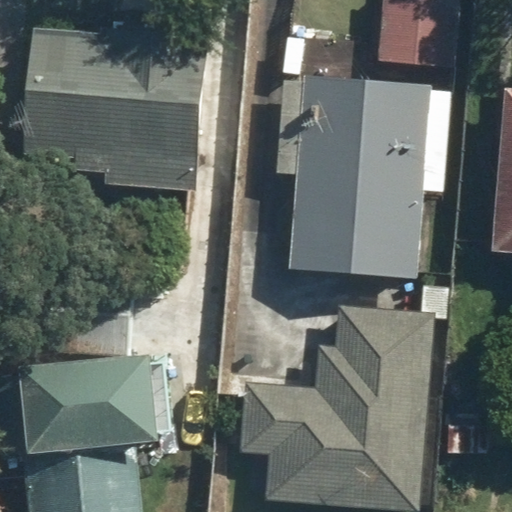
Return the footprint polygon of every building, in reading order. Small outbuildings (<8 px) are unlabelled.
[(452,67),(454,0),(376,0),(374,64),(452,67)] [(203,45),(26,35),(19,158),(72,161),(72,171),(100,172),(100,185),(195,191),(203,45)] [(442,193),(447,88),(280,80),(275,172),(295,173),(290,271),(414,277),(418,191),(442,193)] [(511,91),(497,91),(490,253),(511,254),(511,91)] [(268,454),(265,500),(419,509),(431,320),(447,321),(449,290),(422,289),(421,311),(335,306),(332,346),(317,345),(314,389),(245,385),(241,452),(268,454)] [(152,446),(145,357),(0,367),(0,459),(20,458),(23,511),(143,511),(139,447),(152,446)] [(430,453),(483,455),(485,414),(431,412),(430,453)]
